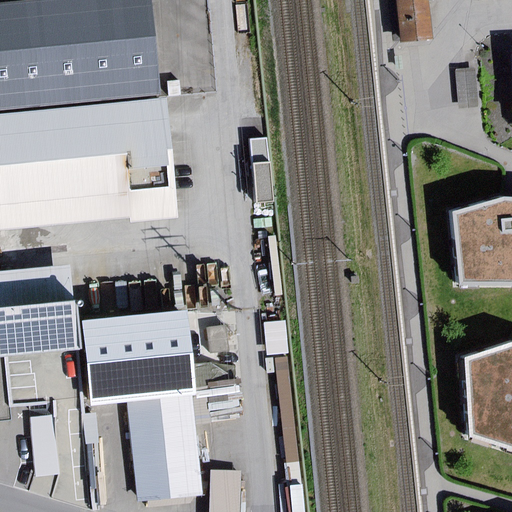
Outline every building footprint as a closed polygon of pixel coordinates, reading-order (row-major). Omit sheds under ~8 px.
[(0,109),(161,93),(151,0),(38,0),(0,4),(0,109)] [(393,0),(397,43),(431,40),(427,0),(429,0),(393,0)] [(478,69),(456,71),(459,110),(481,109),(478,69)] [(170,101),(0,116),(0,207),(2,230),(133,218),(134,224),(181,220),(170,101)] [(273,164),(254,166),(257,205),(277,203),(273,164)] [(496,197),(448,212),(457,284),(511,285),(511,197),(509,197),(496,197)] [(0,275),(0,300),(1,315),(77,308),(74,269),(0,275)] [(0,359),(5,359),(10,408),(55,404),(56,418),(86,416),(77,308),(1,315),(0,314),(0,359)] [(192,313),(87,322),(95,408),(128,405),(200,397),(192,313)] [(226,326),(207,328),(210,355),(229,353),(226,326)] [(507,342),(461,357),(464,438),(511,453),(511,343),(507,342)] [(5,359),(0,359),(0,421),(11,420),(10,408),(5,359)] [(224,365),(204,366),(206,388),(226,387),(224,365)] [(200,397),(128,405),(138,501),(203,494),(196,425),(212,423),(210,396),(200,397)] [(239,511),(240,473),(213,472),(212,511),(239,511)]
